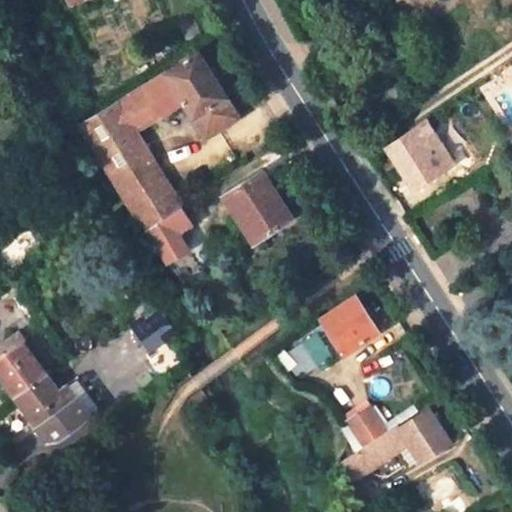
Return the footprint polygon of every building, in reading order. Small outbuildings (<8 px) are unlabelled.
[(206,137),(237,117),(226,99),(227,98),(199,51),(77,127),(80,133),(83,142),(85,147),(87,153),(94,164),(120,194),(142,220),(148,227),(181,206),(183,204),(136,130),(183,101),(206,137)] [(360,103),(378,130),(413,106),(396,79),(360,103)] [(452,165),(425,123),(388,148),(414,189),(452,165)] [(262,170),(224,194),(240,220),(254,241),(292,217),(262,170)] [(169,262),(190,247),(180,232),(192,223),(181,206),(148,227),(157,242),(169,262)] [(379,332),(356,296),(321,319),(343,354),(379,332)] [(155,304),(129,323),(148,349),(174,330),(155,304)] [(288,350),(304,374),(331,356),(316,333),(288,350)] [(24,345),(0,362),(0,378),(16,399),(48,375),(24,345)] [(72,394),(67,399),(48,375),(16,399),(47,440),(57,439),(61,436),(84,420),(89,416),(72,394)] [(419,461),(449,441),(428,408),(387,434),(365,448),(343,463),(352,479),(409,444),(419,461)] [(371,409),(349,423),(365,448),(387,434),(371,409)] [(95,435),(84,420),(61,436),(73,451),(95,435)]
